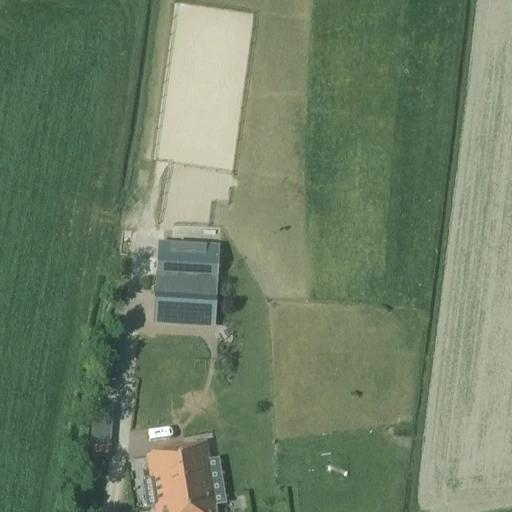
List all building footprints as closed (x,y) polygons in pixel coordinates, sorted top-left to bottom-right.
[(154,295),(153,321),(214,324),(215,299),(218,256),(204,256),(205,249),(171,247),(170,253),(156,253),(154,295)] [(105,328),(119,330),(120,322),(107,320),(105,328)] [(108,338),(107,346),(117,347),(117,338),(108,338)] [(162,455),(146,458),(150,480),(150,481),(154,481),(158,508),(155,508),(155,510),(155,511),(214,511),(216,510),(216,509),(215,508),(212,508),(205,464),(208,463),(208,462),(205,445),(195,446),(195,444),(186,445),(186,448),(162,452),(162,455)] [(91,446),(91,454),(109,455),(110,447),(91,446)]
